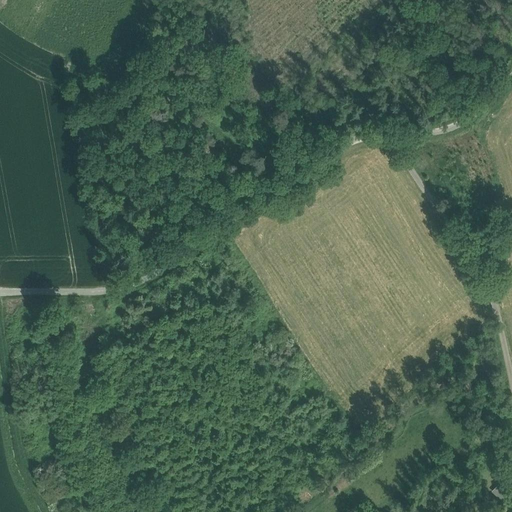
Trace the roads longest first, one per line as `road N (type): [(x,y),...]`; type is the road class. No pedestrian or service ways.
road 1 (track): [(401,146),(361,136),(121,289),(0,291)]
road 2 (track): [(511,359),(500,303),(401,146)]
road 3 (track): [(511,73),(465,125),(401,146)]
